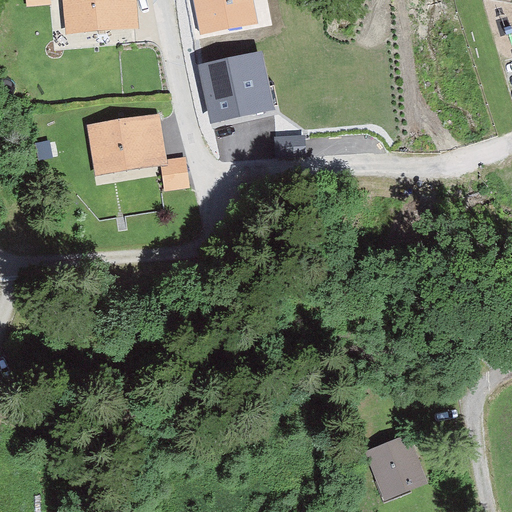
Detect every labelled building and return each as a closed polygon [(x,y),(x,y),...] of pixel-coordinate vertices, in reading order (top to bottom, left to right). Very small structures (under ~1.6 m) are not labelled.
[(62,0),(65,33),(139,28),(137,0),(62,0)] [(253,0),(195,0),(202,34),(258,23),(253,0)] [(264,52),(197,66),(210,123),(276,109),(264,52)] [(161,163),(163,162),(159,124),(99,131),(103,169),(161,163)] [(279,141),(280,156),(306,154),(306,139),(279,141)] [(186,187),(182,161),(163,162),(161,163),(166,189),(186,187)] [(424,480),(407,441),(380,453),(397,492),(424,480)]
